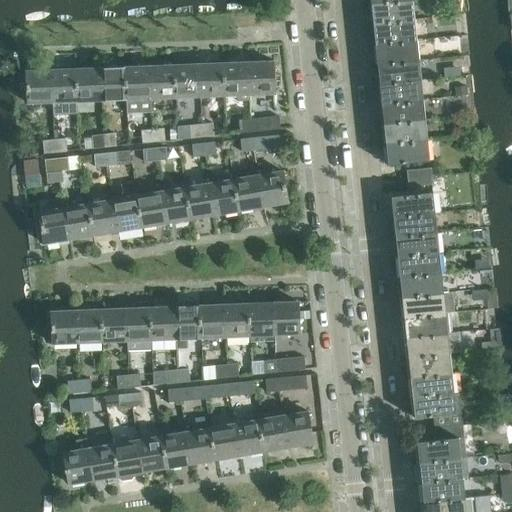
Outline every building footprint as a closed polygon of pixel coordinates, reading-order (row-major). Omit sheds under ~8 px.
[(374,24),(416,20),(413,0),(412,0),(372,4),(374,24)] [(416,20),(374,24),(376,44),(418,40),(416,20)] [(418,40),(376,44),(378,64),(420,60),(418,40)] [(420,60),(378,64),(380,84),(422,80),(420,60)] [(250,96),(275,95),(275,90),(282,90),(282,71),(274,71),(274,63),(249,64),(250,96)] [(200,65),(202,98),(226,97),(224,64),(200,65)] [(250,101),(250,96),(249,64),(224,64),(226,97),(237,96),(237,102),(250,101)] [(175,66),(177,99),(202,98),(200,65),(175,66)] [(152,100),(155,99),(177,99),(175,66),(151,67),(152,100)] [(153,112),(152,100),(151,67),(126,68),(127,101),(128,113),(153,112)] [(103,102),(127,101),(126,68),(101,69),(103,102)] [(78,70),(79,102),(103,102),(101,69),(78,70)] [(77,103),(79,102),(78,70),(52,71),(53,103),(54,114),(78,114),(77,103)] [(53,103),(52,71),(26,72),(28,105),(53,103)] [(380,84),(383,105),(424,101),(422,80),(380,84)] [(466,87),(456,88),(457,96),(467,95),(466,87)] [(424,101),(383,105),(385,124),(426,120),(424,101)] [(251,119),(252,132),(280,129),(279,116),(251,119)] [(252,132),(251,119),(238,121),(240,133),(252,132)] [(426,120),(385,124),(387,145),(428,141),(426,120)] [(203,124),(204,137),(214,136),(213,123),(203,124)] [(190,126),(191,138),(204,137),(203,124),(190,126)] [(154,129),(154,142),(165,141),(164,128),(154,129)] [(154,142),(154,129),(141,131),(142,144),(154,142)] [(170,141),(178,140),(177,129),(169,129),(170,141)] [(104,134),(106,147),(116,146),(115,133),(104,134)] [(106,147),(104,134),(92,136),(93,149),(106,147)] [(253,138),(254,151),(282,148),(281,135),(253,138)] [(55,140),(56,152),(67,151),(66,138),(55,140)] [(254,151),(253,138),(241,139),(242,152),(254,151)] [(56,152),(55,140),(43,141),(44,154),(56,152)] [(430,162),(428,141),(387,145),(389,166),(430,162)] [(205,155),(205,156),(216,155),(215,142),(204,143),(205,155)] [(205,155),(204,143),(192,145),(193,158),(205,156),(205,155)] [(155,148),(156,161),(167,160),(166,147),(155,148)] [(156,161),(155,148),(143,150),(144,163),(156,161)] [(106,153),(106,166),(118,165),(117,152),(106,153)] [(106,166),(106,153),(94,155),(95,167),(106,166)] [(57,158),(58,171),(69,170),(68,157),(57,158)] [(58,171),(57,158),(45,160),(46,173),(58,171)] [(21,161),(23,178),(40,176),(38,159),(21,161)] [(410,187),(433,184),(431,169),(409,171),(410,187)] [(259,176),(264,208),(289,204),(284,172),(259,176)] [(235,180),(240,212),(264,208),(259,176),(235,180)] [(210,184),(216,216),(240,212),(235,180),(210,184)] [(187,188),(192,220),(216,216),(210,184),(187,188)] [(162,193),(168,225),(192,220),(187,188),(162,193)] [(168,225),(162,193),(138,197),(143,229),(168,225)] [(394,219),(435,214),(433,194),(392,199),(394,219)] [(118,233),(143,229),(138,197),(113,201),(118,233)] [(118,233),(113,201),(90,205),(95,237),(118,233)] [(70,241),(94,237),(95,237),(90,205),(64,210),(70,241)] [(70,241),(64,210),(40,214),(45,246),(70,241)] [(437,234),(436,216),(435,214),(394,219),(396,238),(437,234)] [(442,233),(437,234),(396,238),(398,258),(444,253),(442,233)] [(444,253),(398,258),(400,278),(442,273),(446,273),(444,253)] [(489,268),(488,259),(475,261),(476,270),(489,268)] [(444,294),(442,273),(400,278),(403,298),(444,294)] [(446,314),(444,301),(444,294),(403,298),(405,319),(446,314)] [(234,306),(225,306),(226,338),(251,337),(250,305),(250,302),(247,299),(237,300),(234,302),(234,306)] [(185,304),(185,308),(176,308),(177,340),(177,349),(187,348),(187,339),(201,339),(200,303),(198,301),(187,302),(185,304)] [(138,304),(135,306),(135,310),(126,310),(127,342),(127,351),(153,350),(153,341),(152,309),(151,309),(151,306),(148,303),(138,304)] [(200,307),(200,304),(200,303),(201,339),(226,338),(225,306),(200,307)] [(275,304),(276,336),(302,335),(300,303),(275,304)] [(250,305),(251,337),(276,336),(275,304),(250,305)] [(153,341),(177,340),(176,308),(152,309),(153,341)] [(103,343),(127,342),(126,310),(102,311),(103,343)] [(77,312),(78,344),(103,343),(102,311),(77,312)] [(78,344),(77,312),(51,313),(52,345),(78,344)] [(451,314),(446,314),(405,319),(407,339),(448,335),(453,334),(451,314)] [(450,355),(448,335),(407,339),(409,359),(450,355)] [(496,349),(495,342),(482,343),(483,351),(496,349)] [(450,355),(409,359),(411,379),(452,374),(450,355)] [(277,360),(278,372),(305,369),(304,357),(277,360)] [(278,372),(277,360),(264,361),(265,374),(278,372)] [(226,365),(228,378),(239,376),(238,363),(226,365)] [(228,378),(226,365),(215,366),(216,379),(228,378)] [(178,371),(179,383),(190,382),(188,369),(178,370),(178,371)] [(178,371),(178,370),(165,371),(167,384),(179,383),(178,371)] [(128,375),(129,388),(141,387),(139,374),(128,375)] [(454,394),(453,385),(452,374),(411,379),(413,399),(454,394)] [(129,388),(128,375),(116,376),(118,389),(129,388)] [(278,378),(280,391),(307,388),(306,375),(278,378)] [(280,391),(278,378),(265,380),(267,392),(280,391)] [(78,381),(80,393),(92,392),(90,379),(78,380),(78,381)] [(78,381),(78,380),(67,381),(69,394),(80,393),(78,381)] [(229,389),(230,396),(241,395),(239,382),(228,384),(229,389)] [(229,389),(228,384),(216,385),(218,398),(230,396),(229,389)] [(181,399),(181,401),(192,400),(190,387),(180,389),(181,399)] [(181,399),(180,389),(168,390),(169,403),(181,401),(181,399)] [(131,401),(132,407),(143,405),(141,393),(130,394),(131,401)] [(413,399),(415,419),(433,417),(434,430),(462,426),(461,415),(459,393),(454,394),(413,399)] [(132,407),(131,401),(130,394),(105,396),(106,406),(119,405),(120,408),(132,407)] [(81,399),(83,412),(93,411),(92,397),(81,399)] [(83,412),(81,399),(69,400),(70,413),(83,412)] [(284,417),(290,449),(313,445),(308,413),(284,417)] [(259,421),(265,453),(290,449),(284,417),(259,421)] [(235,425),(241,457),(265,453),(259,421),(235,425)] [(212,429),(218,461),(241,457),(235,425),(212,429)] [(461,459),(461,457),(460,449),(459,439),(464,439),(462,426),(434,430),(435,442),(417,444),(419,464),(461,459)] [(187,433),(193,465),(218,461),(212,429),(187,433)] [(163,437),(169,470),(193,465),(187,433),(163,437)] [(169,470),(163,437),(138,442),(144,474),(169,470)] [(114,446),(120,478),(144,474),(138,442),(114,446)] [(90,450),(96,482),(120,478),(114,446),(90,450)] [(70,486),(95,482),(96,482),(90,450),(65,454),(70,486)] [(469,477),(468,469),(467,457),(461,457),(461,459),(419,464),(421,485),(464,480),(463,478),(469,477)] [(466,499),(465,491),(464,480),(421,485),(424,505),(466,499)] [(473,511),(472,499),(466,499),(424,505),(424,511),(473,511)]
